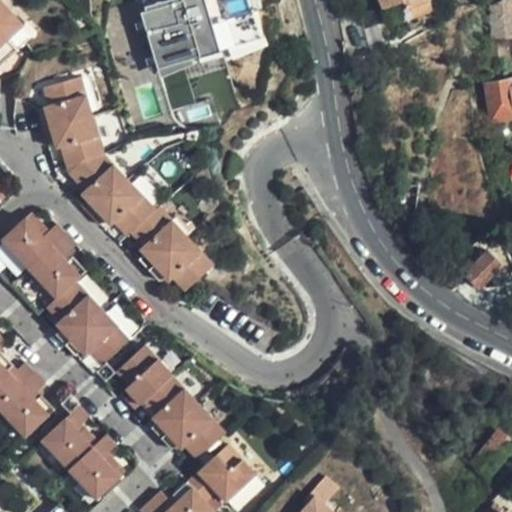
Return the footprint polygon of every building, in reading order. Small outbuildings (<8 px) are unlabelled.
[(137,9),(138,14),(180,2),(179,0),(157,0),(159,3),(137,9)] [(223,51),(258,40),(250,13),(246,0),(185,0),(180,2),(138,14),(155,71),(194,59),(197,58),(220,52),(223,51)] [(246,0),(250,13),(260,10),(258,0),(246,0)] [(429,1),(428,0),(382,0),(386,9),(405,3),(409,10),(429,1)] [(511,0),(502,0),(492,6),(494,36),(511,35),(511,0)] [(0,60),(7,54),(0,46),(0,35),(8,28),(10,26),(0,15),(0,60)] [(19,41),(8,28),(0,35),(0,46),(7,54),(19,41)] [(258,40),(223,51),(226,61),(264,47),(262,39),(258,40)] [(488,72),(510,69),(507,42),(490,44),(488,72)] [(197,58),(199,66),(222,59),(220,52),(197,58)] [(197,69),(194,59),(155,71),(157,78),(197,69)] [(148,206),(98,150),(75,76),(41,85),(45,99),(41,100),(42,107),(37,109),(44,132),(51,131),(53,139),(58,139),(65,165),(78,181),(75,185),(79,190),(77,193),(84,201),(92,210),(95,208),(102,215),(108,212),(120,227),(125,225),(136,239),(132,243),(135,248),(132,252),(150,272),(154,269),(158,273),(163,270),(175,283),(201,261),(151,202),(148,206)] [(511,79),(487,84),(492,119),(511,116),(511,79)] [(400,186),(401,217),(420,217),(418,185),(400,186)] [(315,221),(305,190),(282,196),(291,229),(315,221)] [(133,334),(82,277),(89,270),(74,253),(82,246),(71,235),(59,221),(51,228),(35,210),(6,236),(59,297),(52,304),(64,318),(61,322),(87,352),(91,349),(102,361),(133,334)] [(480,289),(504,264),(489,250),(465,275),(480,289)] [(49,379),(27,356),(19,363),(2,345),(11,336),(0,322),(0,313),(1,313),(0,311),(0,404),(28,434),(58,404),(41,386),(49,379)] [(226,432),(147,343),(119,367),(130,380),(125,385),(129,390),(123,395),(134,406),(145,397),(157,411),(152,416),(155,420),(151,426),(170,448),(174,444),(180,448),(186,445),(198,458),(226,432)] [(121,444),(112,433),(105,440),(86,420),(93,414),(84,402),(72,415),(38,445),(94,503),(131,468),(114,451),(121,444)] [(489,473),(511,444),(511,440),(498,429),(472,460),(489,473)] [(447,455),(454,445),(442,435),(434,442),(447,455)] [(202,511),(198,506),(212,496),(221,505),(253,476),(227,446),(181,486),(162,506),(155,500),(143,511),(142,511),(202,511)] [(502,511),(493,503),(485,511),(502,511)]
